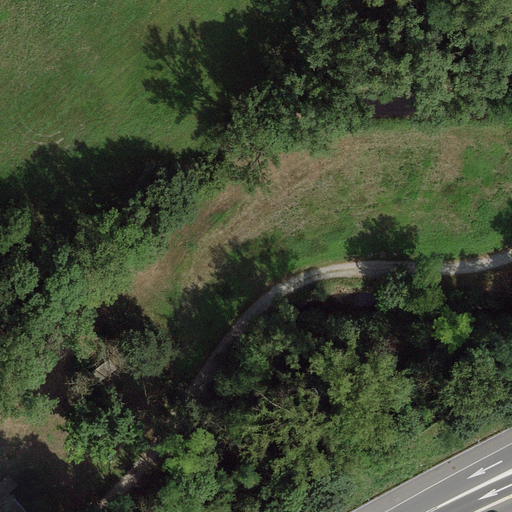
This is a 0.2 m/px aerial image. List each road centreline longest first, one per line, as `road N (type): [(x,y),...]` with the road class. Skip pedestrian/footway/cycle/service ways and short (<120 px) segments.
road 1 (track): [(511,252),(464,270),(379,265),(330,272),(267,300),(99,511)]
road 2 (trunk): [(511,453),(407,511)]
